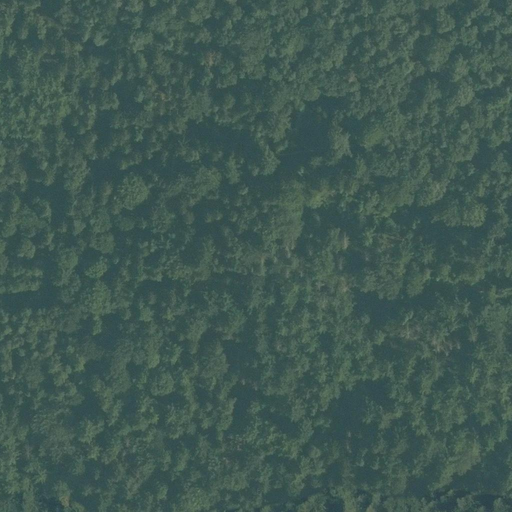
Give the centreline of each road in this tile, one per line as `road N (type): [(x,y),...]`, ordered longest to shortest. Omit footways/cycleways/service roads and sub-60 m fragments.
road 1 (track): [(0,215),(416,511)]
road 2 (track): [(338,145),(135,178),(0,229)]
road 3 (track): [(445,0),(384,122),(358,125),(338,145)]
road 4 (track): [(297,92),(160,0)]
